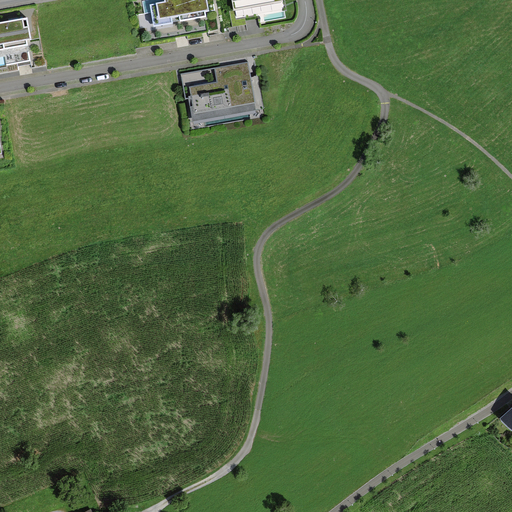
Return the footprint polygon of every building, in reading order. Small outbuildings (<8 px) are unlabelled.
[(210,12),(208,0),(166,0),(167,3),(152,6),(156,22),(210,12)] [(281,0),(232,0),(236,19),(260,14),(261,21),(285,16),(281,0)] [(26,20),(0,24),(0,66),(30,61),(26,41),(30,40),(26,20)] [(248,63),(182,75),(190,121),(257,109),(248,63)] [(511,412),(503,421),(511,429),(511,412)]
